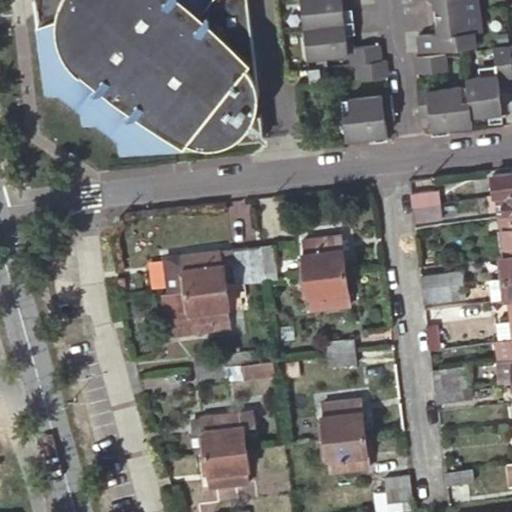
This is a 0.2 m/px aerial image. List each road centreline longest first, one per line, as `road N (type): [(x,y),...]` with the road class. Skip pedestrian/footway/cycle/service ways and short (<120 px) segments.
road 1 (residential): [(0,210),(389,164)]
road 2 (residential): [(389,164),(430,503)]
road 3 (residential): [(396,0),(415,161)]
road 4 (secondary): [(37,385),(0,258)]
road 5 (secondary): [(72,511),(37,385)]
